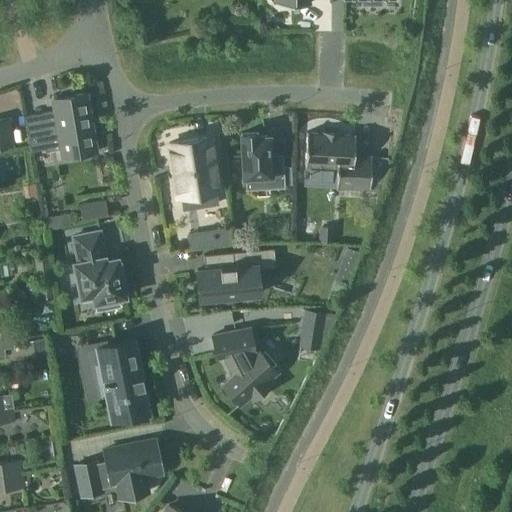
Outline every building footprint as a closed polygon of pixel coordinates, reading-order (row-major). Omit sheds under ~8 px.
[(62,157),(96,151),(86,92),(63,96),(63,98),(61,98),(61,99),(53,100),(54,106),(53,106),(54,110),(24,115),(30,151),(45,148),(43,141),(59,138),(62,157)] [(0,118),(0,146),(12,145),(8,117),(0,118)] [(341,133),(341,131),(321,130),(321,131),(321,133),(308,132),(306,131),(304,164),(305,164),(304,183),(336,185),(336,187),(337,187),(368,189),(369,189),(371,157),(370,157),(353,156),(354,134),(353,134),(353,135),(340,134),(340,133),(341,133)] [(258,132),(241,133),(243,177),(261,176),(262,188),(284,187),(284,184),(291,184),(290,167),(283,167),(283,163),(271,163),(269,135),(258,136),(258,132)] [(179,197),(183,196),(186,209),(202,206),(200,193),(221,189),(211,136),(169,144),(179,197)] [(37,194),(35,183),(23,185),(25,196),(37,194)] [(81,220),(108,215),(105,199),(79,204),(81,220)] [(61,214),(63,224),(70,223),(68,213),(61,214)] [(216,245),(232,243),(230,227),(213,230),(216,245)] [(333,241),(333,229),(319,228),(319,240),(333,241)] [(78,261),(73,262),(80,296),(100,292),(102,300),(125,295),(120,272),(121,271),(119,260),(118,260),(117,257),(105,259),(99,230),(73,236),(78,261)] [(206,255),(208,268),(197,269),(199,299),(218,297),(218,299),(237,297),(237,295),(259,293),(257,269),(260,268),(259,249),(203,254),(203,256),(206,255)] [(354,264),(358,253),(347,249),(343,260),(354,264)] [(39,300),(39,299),(40,299),(54,297),(51,278),(38,280),(38,287),(37,287),(28,288),(29,301),(39,300)] [(303,326),(325,330),(328,311),(306,307),(303,326)] [(270,383),(267,379),(274,373),(268,367),(275,361),(264,349),(257,355),(254,350),(249,327),(212,334),(216,354),(224,353),(226,356),(225,356),(232,370),(233,369),(234,372),(222,382),(240,403),(249,395),(252,399),(270,383)] [(111,418),(149,410),(134,338),(90,347),(100,396),(106,395),(111,418)] [(0,394),(0,408),(13,407),(11,393),(0,394)] [(0,423),(15,421),(13,407),(0,408),(0,423)] [(75,464),(81,495),(103,491),(100,478),(109,477),(110,483),(117,481),(120,497),(147,491),(144,476),(162,472),(156,444),(135,448),(134,443),(103,449),(106,460),(97,462),(96,459),(75,464)] [(0,475),(23,473),(21,460),(0,463),(0,475)] [(0,490),(25,487),(23,473),(0,475),(0,490)]
